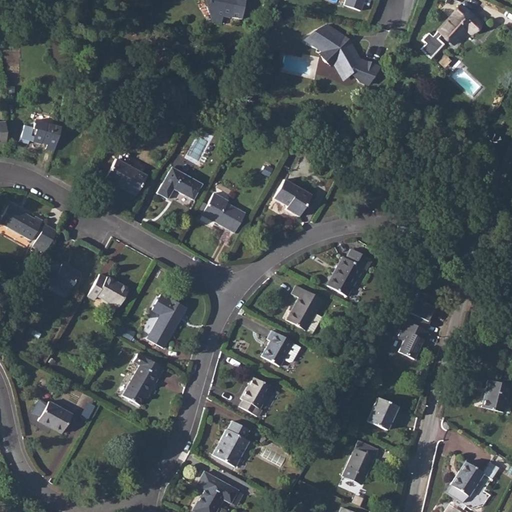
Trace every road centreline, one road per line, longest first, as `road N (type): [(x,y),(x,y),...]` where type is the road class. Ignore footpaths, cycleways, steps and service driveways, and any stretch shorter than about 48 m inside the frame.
road 1 (residential): [(232,292),(287,247),(351,224),(421,230),(476,253)]
road 2 (unclassified): [(476,253),(409,511)]
road 3 (residential): [(0,170),(232,292)]
road 4 (residential): [(232,292),(176,452),(140,498)]
road 5 (residential): [(79,511),(21,474),(0,399)]
